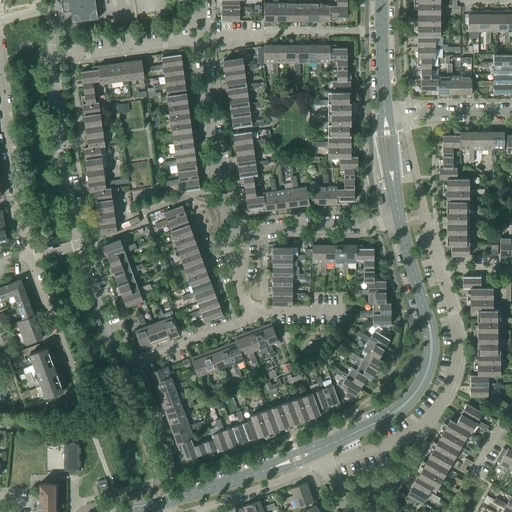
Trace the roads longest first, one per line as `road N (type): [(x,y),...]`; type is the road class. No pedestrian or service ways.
road 1 (residential): [(120,370),(64,195),(52,58)]
road 2 (tertiary): [(398,221),(427,322),(426,371),(403,405),(316,450)]
road 3 (residential): [(322,464),(397,441),(447,391),(456,337),(438,269)]
road 4 (residential): [(27,256),(0,54)]
road 5 (residential): [(230,235),(201,39)]
road 6 (residential): [(230,235),(398,221)]
road 7 (tertiary): [(316,450),(162,504)]
road 8 (residential): [(438,269),(404,113)]
road 9 (residential): [(201,39),(52,58)]
road 10 (residential): [(74,387),(27,256)]
road 11 (residential): [(120,370),(238,322),(244,312)]
